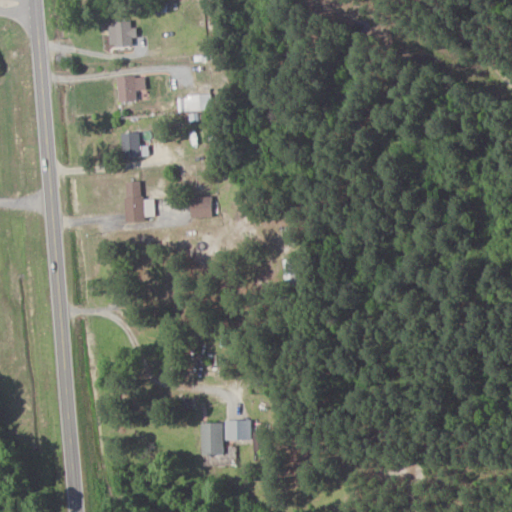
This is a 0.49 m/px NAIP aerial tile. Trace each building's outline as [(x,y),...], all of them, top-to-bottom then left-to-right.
[(141,37),(140,28),(134,28),(134,21),(112,22),(113,47),(136,46),(136,38),(141,37)] [(143,76),(122,77),(123,101),(144,100),(143,76)] [(180,111),(214,110),(213,95),(180,96),(180,111)] [(145,157),(144,132),(126,133),(127,157),(145,157)] [(217,196),(197,196),(197,217),(216,217),(217,196)] [(205,422),(205,455),(227,455),(227,441),(254,440),(253,421),(205,422)]
